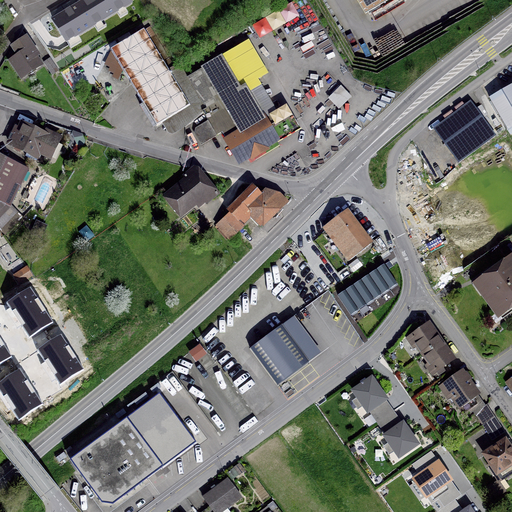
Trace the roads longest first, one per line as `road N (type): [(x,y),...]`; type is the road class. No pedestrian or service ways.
road 1 (primary): [(0,480),(171,337),(317,198)]
road 2 (unclassified): [(157,511),(379,347),(407,317),(418,286)]
road 3 (residential): [(0,96),(317,198)]
road 4 (primary): [(347,170),(425,95),(511,31)]
road 5 (track): [(511,57),(396,153),(386,207)]
road 6 (residential): [(418,286),(511,420)]
road 7 (unclassified): [(418,286),(386,207),(347,170)]
